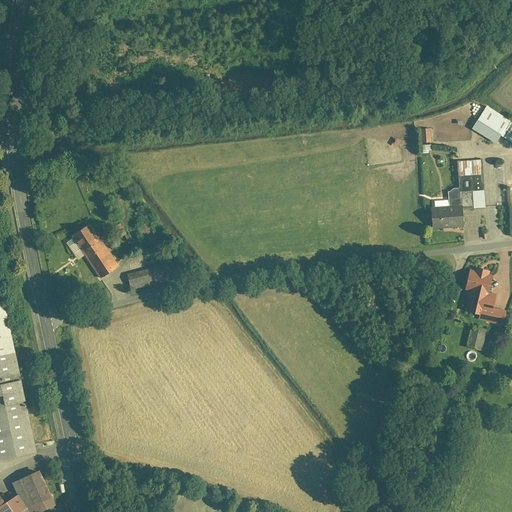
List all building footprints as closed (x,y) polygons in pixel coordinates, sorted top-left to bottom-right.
[(509,120),(486,105),(477,120),(500,134),(509,120)] [(500,134),(477,120),(472,128),(495,143),(500,134)] [(511,121),(509,120),(500,134),(511,141),(511,121)] [(429,123),(421,124),(422,142),(431,142),(429,123)] [(480,160),(458,161),(460,191),(471,190),(483,189),(480,160)] [(483,189),(471,190),(473,208),(484,207),(483,189)] [(447,191),(449,207),(461,206),(459,190),(447,191)] [(449,207),(431,208),(433,228),(462,225),(461,206),(449,207)] [(99,240),(89,224),(72,235),(99,277),(118,266),(101,239),(99,240)] [(158,255),(161,266),(173,263),(170,252),(158,255)] [(161,266),(126,274),(130,288),(176,277),(173,263),(161,266)] [(474,271),(469,270),(464,289),(468,290),(463,310),(478,314),(477,318),(501,324),(504,311),(493,308),(496,294),(489,292),(493,275),(488,274),(489,272),(475,268),(474,271)] [(2,300),(0,300),(0,458),(34,452),(2,300)] [(469,326),(464,347),(480,351),(485,330),(469,326)] [(36,471),(11,482),(17,495),(27,511),(36,511),(52,505),(36,471)] [(3,503),(0,505),(0,511),(27,511),(17,495),(3,503)]
